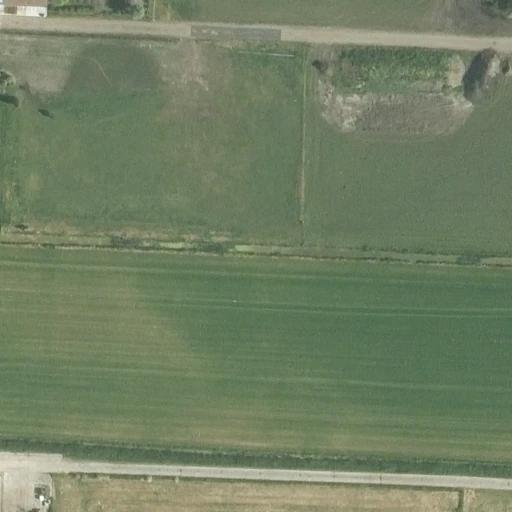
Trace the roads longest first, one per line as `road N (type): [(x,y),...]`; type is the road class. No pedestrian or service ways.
road 1 (track): [(0,23),(511,46)]
road 2 (track): [(50,463),(511,485)]
